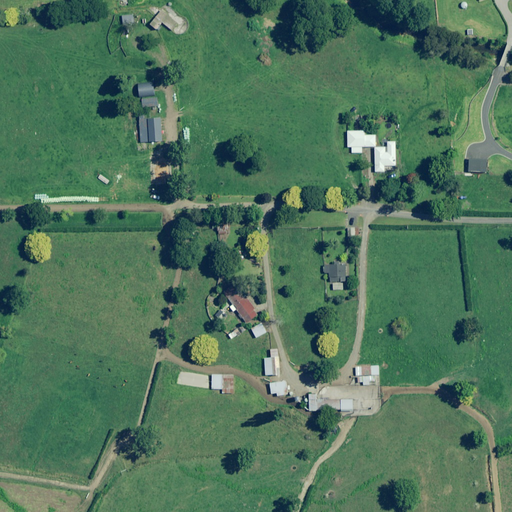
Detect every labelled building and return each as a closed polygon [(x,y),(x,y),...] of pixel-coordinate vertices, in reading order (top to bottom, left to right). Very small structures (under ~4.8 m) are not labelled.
[(460,8),(461,8),(462,9),(463,9),(464,9),(465,8),(466,8),(466,7),(467,6),(467,5),(467,4),(467,3),(466,2),(465,1),(464,1),(463,1),(462,1),(461,1),(460,2),(459,3),(459,4),(459,5),(459,6),(459,7),(460,7),(460,8)] [(174,21),(161,10),(149,24),(156,30),(162,23),(172,31),(177,23),(174,21)] [(154,95),(153,83),(137,85),(139,97),(154,95)] [(158,106),(157,98),(141,99),(142,107),(158,106)] [(140,142),(148,142),(147,119),(146,110),(138,111),(140,142)] [(147,119),(148,142),(162,141),(161,118),(147,119)] [(365,131),(347,131),(346,147),(351,147),(351,153),(361,153),(361,146),(375,147),(376,135),(365,135),(365,131)] [(373,148),(376,172),(384,172),(383,165),(391,164),(390,159),(395,159),(394,142),(386,142),(387,147),(373,148)] [(486,160),(468,159),(467,171),(486,172),(486,160)] [(179,177),(178,162),(171,162),(171,168),(165,168),(165,173),(163,173),(163,176),(163,177),(163,180),(170,180),(170,177),(179,177)] [(355,226),(346,227),(347,243),(356,242),(355,226)] [(345,282),(346,262),(333,262),(333,265),(324,265),(324,273),(329,273),(329,281),(345,282)] [(258,314),(241,290),(228,300),(231,305),(229,307),(233,312),(235,310),(244,324),(258,314)] [(266,332),(261,323),(257,325),(250,328),(255,338),(266,332)] [(278,357),(278,349),(270,349),(270,358),(263,358),(264,376),(279,375),(278,357)] [(361,366),(361,375),(370,375),(370,366),(361,366)] [(370,366),(370,375),(378,375),(378,366),(370,366)] [(211,389),(221,389),(221,393),(233,393),(233,375),(222,375),(211,375),(211,389)] [(288,394),(286,381),(269,383),(270,394),(276,393),(277,396),(288,394)] [(307,400),(307,411),(339,411),(339,402),(317,401),(317,400),(317,393),(307,393),(307,400)] [(340,399),(339,399),(339,402),(339,411),(340,411),(352,411),(352,399),(340,399)]
